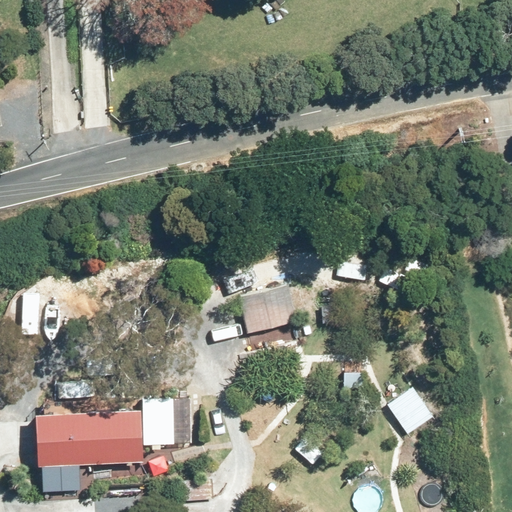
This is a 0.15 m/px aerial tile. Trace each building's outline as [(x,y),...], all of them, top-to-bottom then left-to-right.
[(280,282),(235,296),(246,327),(290,313),(280,282)] [(336,306),(323,306),(324,321),(337,321),(336,306)] [(345,324),(305,319),(303,336),(343,341),(345,324)] [(361,369),(345,369),(346,384),(362,383),(361,369)] [(313,399),(271,389),(267,411),(309,420),(313,399)] [(141,404),(36,408),(38,462),(76,460),(76,470),(94,469),(94,459),(143,457),(143,442),(176,441),(174,394),(141,396),(141,404)] [(178,481),(178,498),(194,498),(194,482),(178,481)]
